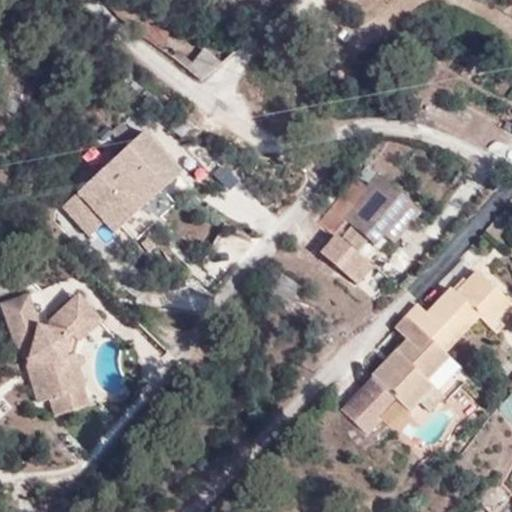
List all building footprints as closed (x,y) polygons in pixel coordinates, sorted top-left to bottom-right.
[(163,52),(168,35),(141,23),(136,29),(144,37),(163,52)] [(199,79),(217,59),(203,46),(185,65),(199,79)] [(80,193),(118,233),(184,170),(146,131),(80,193)] [(376,246),(412,202),(382,177),(356,208),(344,197),(322,223),(338,237),(349,223),(376,246)] [(358,286),(373,268),(336,238),(322,256),(358,286)] [(428,314),(419,305),(408,317),(447,354),(480,319),(497,335),(511,318),(511,304),(478,272),(456,295),(451,289),(428,314)] [(0,303),(0,307),(14,345),(28,360),(26,368),(38,403),(48,399),(54,417),(88,405),(75,356),(66,359),(72,337),(78,342),(100,322),(76,296),(42,326),(27,296),(0,303)] [(374,377),(342,410),(368,436),(378,447),(394,431),(383,421),(382,423),(378,419),(397,400),(411,414),(420,403),(435,386),(430,381),(452,359),(447,354),(408,317),(395,330),(406,342),(373,376),(374,377)] [(431,412),(446,397),(435,386),(420,403),(431,412)] [(511,393),(504,404),(499,409),(511,427),(511,393)] [(359,511),(371,511),(373,501),(358,499),(357,511),(359,511)]
